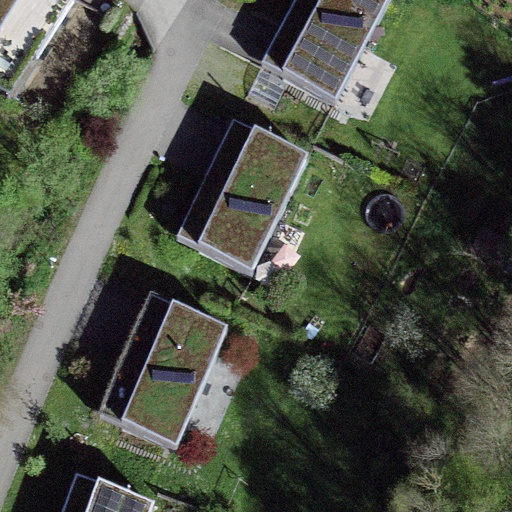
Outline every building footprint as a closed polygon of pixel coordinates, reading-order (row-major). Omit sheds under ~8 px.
[(0,0),(0,95),(9,100),(74,0),(0,0)] [(296,0),(260,71),(335,107),(391,0),(296,0)] [(309,158),(233,123),(177,243),(253,278),(309,158)] [(229,330),(152,298),(100,421),(177,454),(229,330)] [(154,511),(156,510),(95,488),(86,511),(154,511)]
